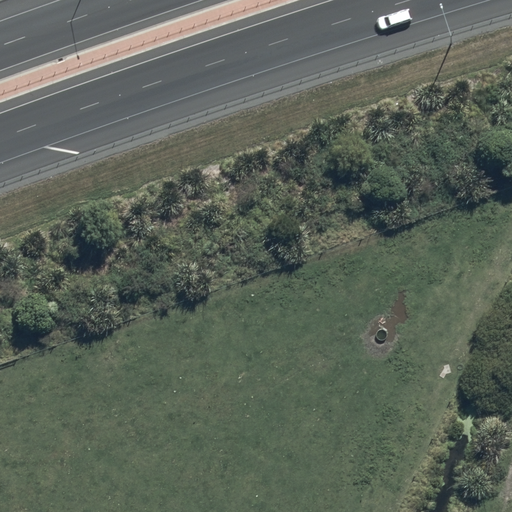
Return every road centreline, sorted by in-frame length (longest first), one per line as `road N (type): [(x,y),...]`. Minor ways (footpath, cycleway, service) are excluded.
road 1 (motorway): [(407,0),(0,136)]
road 2 (motorway): [(0,45),(131,0)]
